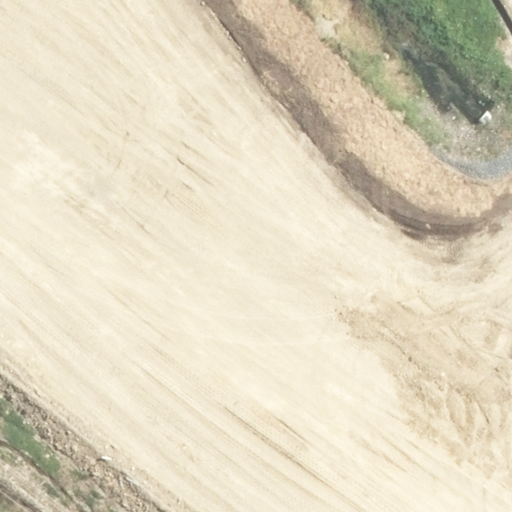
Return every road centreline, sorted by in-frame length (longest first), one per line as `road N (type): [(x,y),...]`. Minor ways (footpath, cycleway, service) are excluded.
road 1 (tertiary): [(411,511),(0,147)]
road 2 (tertiary): [(126,0),(511,325)]
